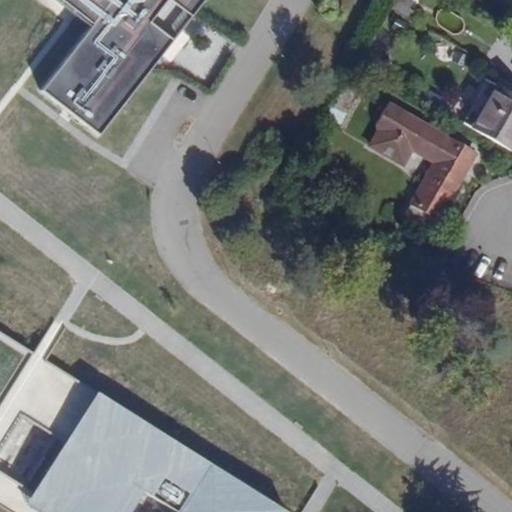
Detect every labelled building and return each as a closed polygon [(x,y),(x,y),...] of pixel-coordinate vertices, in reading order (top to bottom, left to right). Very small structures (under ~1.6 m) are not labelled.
[(56,0),(94,28),(45,94),(100,133),(203,0),(56,0)] [(403,15),(409,3),(407,1),(407,0),(388,0),(385,5),(403,15)] [(511,141),(511,93),(496,85),(470,129),(507,150),(511,141)] [(473,151),(407,115),(385,103),(374,122),(377,128),(369,143),(401,161),(409,146),(433,159),(405,212),(416,219),(421,209),(434,216),(437,217),(473,151)] [(416,219),(429,226),(434,216),(421,209),(416,219)] [(283,511),(0,333),(0,485),(42,511),(283,511)]
